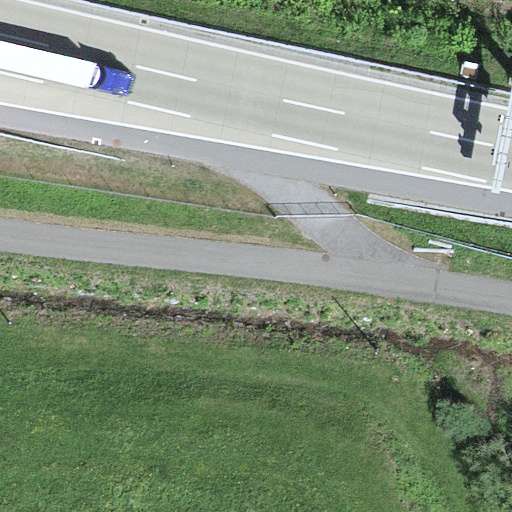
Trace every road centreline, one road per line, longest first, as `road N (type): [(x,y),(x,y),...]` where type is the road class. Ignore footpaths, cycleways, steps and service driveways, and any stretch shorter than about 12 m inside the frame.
road 1 (motorway): [(0,36),(511,151)]
road 2 (residential): [(511,299),(0,230)]
